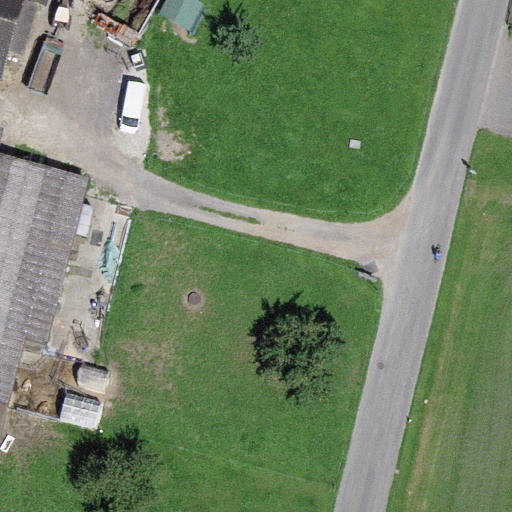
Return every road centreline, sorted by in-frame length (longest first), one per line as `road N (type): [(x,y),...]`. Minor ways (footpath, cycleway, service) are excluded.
road 1 (residential): [(486,0),(362,511)]
road 2 (track): [(0,127),(108,175),(230,215),(423,260)]
